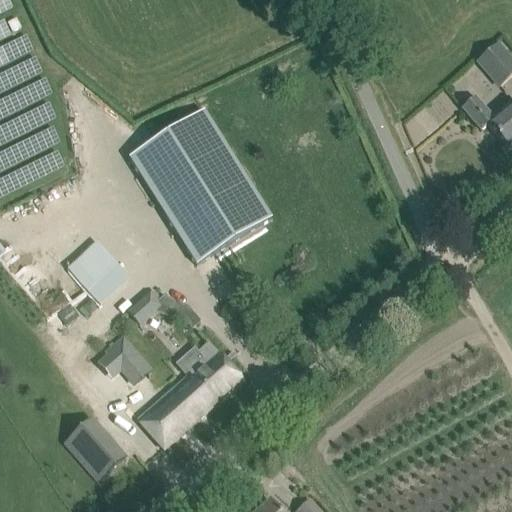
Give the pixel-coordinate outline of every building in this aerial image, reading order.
[(16,20),(7,24),(12,33),(20,29),(16,20)] [(475,65),(498,91),(511,77),(511,60),(498,45),(475,65)] [(461,111),(480,133),(487,128),(508,152),(511,148),(511,104),(494,120),(475,99),(461,111)] [(125,161),(198,266),(271,215),(199,110),(125,161)] [(276,246),(267,252),(260,243),(245,254),(261,275),(285,258),(276,246)] [(161,308),(157,302),(159,300),(153,292),(128,314),(139,327),(161,308)] [(191,331),(200,323),(186,307),(181,320),(191,331)] [(122,339),(104,355),(106,357),(121,375),(134,389),(152,373),(122,339)] [(198,354),(194,349),(175,367),(185,378),(186,376),(188,379),(138,423),(164,453),(243,383),(208,344),(198,354)] [(93,421),(65,446),(86,470),(114,445),(93,421)]
